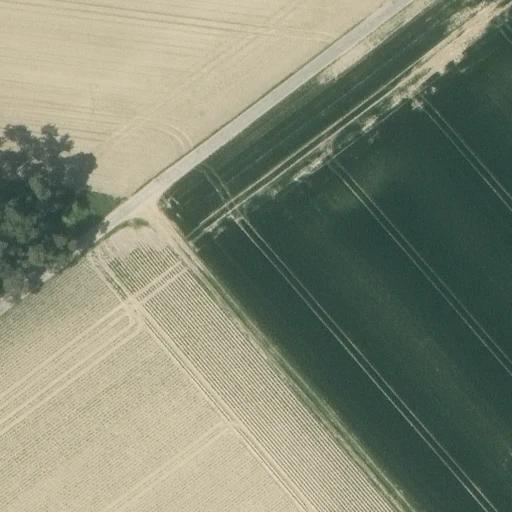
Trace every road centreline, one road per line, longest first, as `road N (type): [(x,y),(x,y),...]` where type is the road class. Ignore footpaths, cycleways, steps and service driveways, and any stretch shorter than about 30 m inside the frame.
road 1 (track): [(402,0),(0,305)]
road 2 (track): [(408,511),(137,201)]
